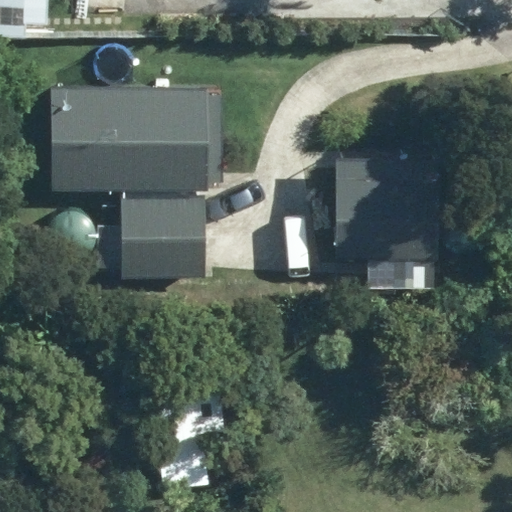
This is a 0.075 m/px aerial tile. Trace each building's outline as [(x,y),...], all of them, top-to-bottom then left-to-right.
[(28,0),(0,0),(0,32),(27,34),(28,0)] [(203,162),(200,58),(51,61),(53,165),(203,162)] [(335,125),(334,233),(433,233),(435,125),(335,125)] [(158,398),(162,470),(198,470),(197,424),(222,423),(220,396),(158,398)] [(0,424),(0,466),(21,464),(18,423),(0,424)]
